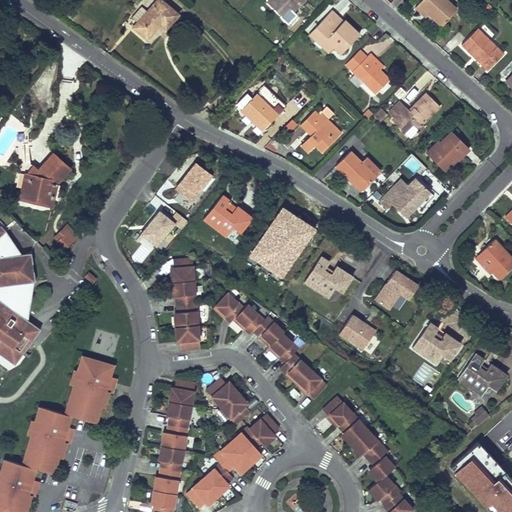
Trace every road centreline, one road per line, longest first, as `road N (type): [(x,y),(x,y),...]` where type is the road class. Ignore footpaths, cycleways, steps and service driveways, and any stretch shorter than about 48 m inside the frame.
road 1 (residential): [(182,117),(105,226),(145,313),(149,364)]
road 2 (residential): [(182,117),(287,168),(383,236),(421,250)]
road 3 (residential): [(311,458),(242,363),(218,356),(149,364)]
road 4 (residential): [(182,117),(20,0)]
road 5 (residential): [(511,120),(376,0)]
road 6 (residential): [(149,364),(112,511)]
road 7 (residential): [(511,141),(428,230),(421,250)]
road 8 (residential): [(421,250),(445,240),(511,166)]
